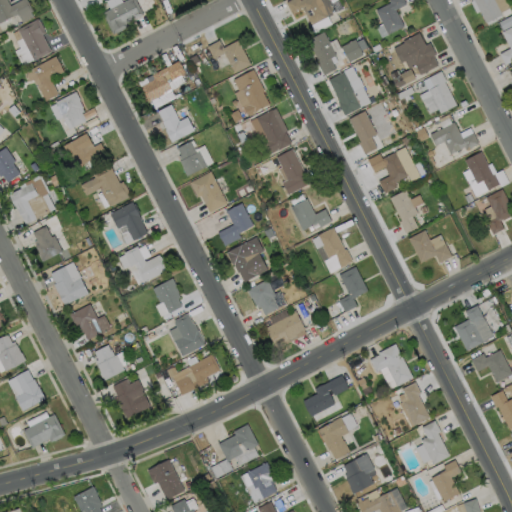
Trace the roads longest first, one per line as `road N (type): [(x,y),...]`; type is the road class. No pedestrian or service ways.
road 1 (residential): [(511,256),(114,459),(0,489)]
road 2 (residential): [(511,501),(253,0)]
road 3 (residential): [(262,383),(63,0)]
road 4 (residential): [(139,511),(0,239)]
road 5 (residential): [(242,0),(99,69)]
road 6 (residential): [(511,140),(439,0)]
road 7 (residential): [(333,511),(262,383)]
